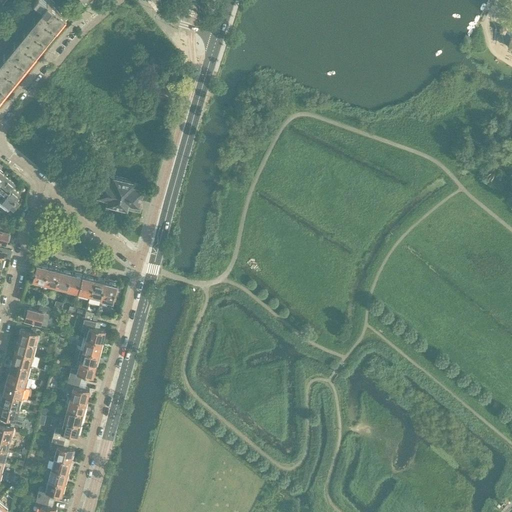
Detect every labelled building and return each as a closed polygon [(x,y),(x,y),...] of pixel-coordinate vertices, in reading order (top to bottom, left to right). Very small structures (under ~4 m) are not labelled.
[(43,7),(0,57),(0,93),(50,32),(54,35),(68,17),(51,3),(52,3),(47,0),(34,0),(35,0),(43,7)] [(43,102),(43,103),(52,110),(59,103),(49,95),(46,99),(43,102)] [(164,111),(168,104),(157,99),(154,106),(164,111)] [(12,185),(15,182),(5,173),(0,179),(0,194),(2,196),(4,194),(11,185),(12,185)] [(114,175),(113,180),(102,177),(98,193),(109,196),(107,201),(126,206),(127,201),(138,204),(143,187),(137,186),(138,181),(114,175)] [(15,198),(20,192),(12,185),(11,185),(4,194),(2,196),(0,198),(0,200),(8,207),(10,205),(13,207),(19,200),(15,198)] [(0,240),(6,242),(6,240),(8,240),(10,233),(8,233),(9,230),(0,227),(0,240)] [(32,279),(45,282),(49,267),(47,266),(47,264),(38,263),(37,264),(36,263),(32,279)] [(49,266),(49,267),(45,282),(56,285),(60,270),(58,269),(59,267),(49,266)] [(60,269),(60,270),(56,285),(67,288),(71,273),(70,272),(70,271),(60,269)] [(72,273),(71,273),(67,288),(79,291),(83,276),(81,275),(81,274),(72,272),(72,273)] [(83,275),(83,276),(79,291),(90,294),(94,279),(93,278),(93,277),(83,275)] [(94,278),(94,279),(90,294),(101,297),(100,298),(101,299),(106,282),(104,281),(104,280),(94,278)] [(106,281),(106,282),(101,299),(112,302),(117,285),(115,285),(116,283),(106,281)] [(62,308),(63,304),(63,302),(55,300),(54,306),(62,308)] [(46,324),(51,307),(49,307),(43,305),(40,304),(38,309),(28,306),(27,308),(25,308),(23,316),(25,316),(24,318),(30,320),(38,322),(46,324)] [(93,319),(94,313),(93,313),(94,312),(86,310),(84,317),(93,319)] [(105,329),(94,326),(96,320),(93,319),(84,317),(81,328),(88,329),(86,336),(102,340),(105,329)] [(20,332),(18,338),(36,343),(39,332),(21,328),(20,329),(19,330),(20,332)] [(102,340),(86,336),(83,348),(99,352),(102,340)] [(36,343),(18,338),(18,339),(17,340),(16,343),(16,345),(15,349),(34,354),(36,343)] [(99,352),(83,348),(79,360),(96,364),(99,352)] [(34,354),(15,349),(14,354),(13,354),(11,359),(31,365),(34,354)] [(31,365),(11,359),(10,365),(11,366),(9,370),(28,375),(31,365)] [(96,364),(79,360),(78,367),(71,365),(68,376),(80,379),(82,373),(93,376),(96,364)] [(28,375),(9,370),(8,375),(7,376),(6,380),(25,386),(28,375)] [(78,385),(80,379),(68,376),(65,387),(72,388),(70,395),(86,400),(89,388),(78,385)] [(25,386),(6,380),(4,386),(5,387),(4,391),(22,396),(25,386)] [(22,396),(4,391),(2,396),(1,397),(0,400),(1,402),(19,407),(22,396)] [(86,400),(70,395),(67,407),(83,411),(86,400)] [(19,407),(1,402),(0,405),(0,413),(16,418),(19,407)] [(83,411),(67,407),(64,419),(80,423),(83,411)] [(24,419),(23,425),(32,427),(34,421),(24,419)] [(80,423),(64,419),(62,426),(55,424),(53,435),(64,438),(66,432),(77,435),(80,423)] [(0,435),(11,438),(14,428),(0,423),(0,435)] [(32,427),(23,425),(21,430),(31,433),(32,427)] [(11,438),(0,435),(0,446),(8,449),(11,438)] [(63,444),(64,438),(53,435),(50,446),(56,448),(54,455),(70,459),(74,447),(63,444)] [(28,443),(20,441),(17,451),(26,454),(28,443)] [(70,459),(54,455),(51,466),(67,471),(70,459)] [(67,471),(51,466),(48,478),(64,482),(67,471)] [(64,482),(48,478),(46,485),(40,483),(37,494),(49,497),(50,491),(61,494),(64,482)] [(54,511),(56,506),(47,504),(49,497),(37,494),(35,501),(41,503),(38,511),(54,511)]
